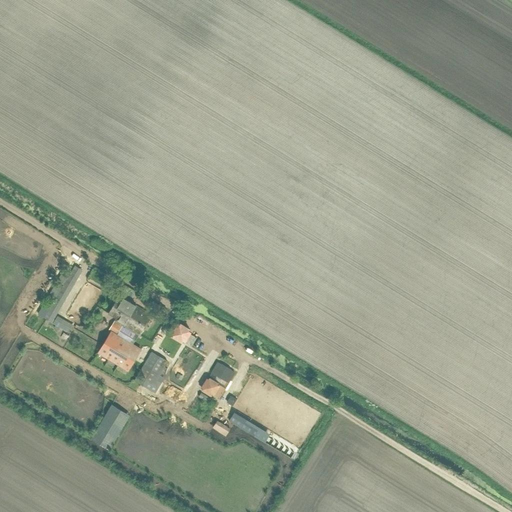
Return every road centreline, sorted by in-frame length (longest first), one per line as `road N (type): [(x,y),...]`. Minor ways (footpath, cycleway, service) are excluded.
road 1 (track): [(0,202),(511,511)]
road 2 (track): [(9,320),(155,410),(170,406),(224,439),(241,435),(290,466),(261,511)]
road 3 (track): [(203,511),(0,390)]
